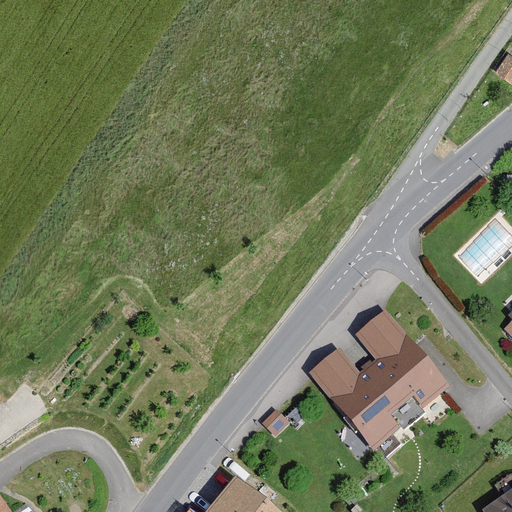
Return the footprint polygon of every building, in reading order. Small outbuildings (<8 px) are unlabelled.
[(511,83),(511,52),(510,51),(496,71),(511,83)] [(425,400),(446,383),(386,311),(360,333),(380,357),(359,374),(338,349),(312,371),(372,444),(397,423),(386,410),(414,387),(425,400)] [(267,511),(232,483),(208,511),(267,511)] [(480,511),(511,511),(511,490),(480,511)] [(0,511),(9,511),(0,497),(0,511)]
